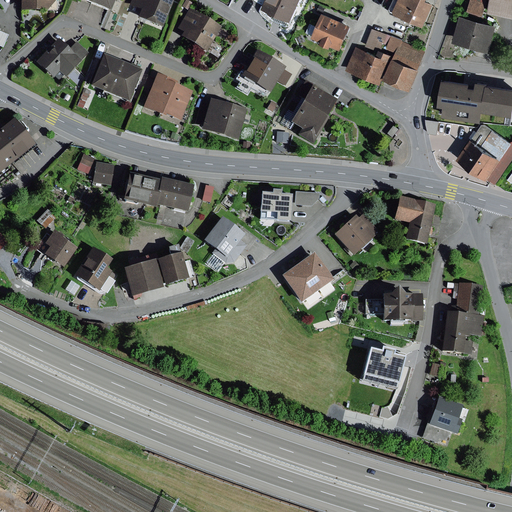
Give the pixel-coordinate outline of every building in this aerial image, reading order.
[(7,0),(8,1),(20,0),(20,12),(47,11),(56,0),(7,0)] [(114,0),(80,0),(110,12),(114,0)] [(173,0),(132,0),(130,6),(140,10),(137,19),(162,29),(173,0)] [(185,0),(181,6),(187,10),(191,4),(185,0)] [(265,0),(262,9),(290,22),(300,0),(265,0)] [(398,0),(393,12),(425,26),(435,3),(427,0),(398,0)] [(487,0),(470,0),(467,11),(483,15),(487,0)] [(511,0),(490,0),(488,12),(511,17),(511,0)] [(222,28),(189,9),(177,30),(183,33),(180,38),(207,53),(222,28)] [(351,25),(322,13),(311,38),(321,42),(320,44),(330,48),(331,46),(340,50),(351,25)] [(497,25),(460,16),(453,42),(490,52),(497,25)] [(388,34),(372,28),(364,49),(378,55),(380,49),(382,50),(384,43),(388,34)] [(403,40),(391,36),(388,45),(386,49),(395,53),(384,79),(411,89),(426,51),(402,42),(403,40)] [(58,39),(36,62),(53,78),(59,72),(65,78),(89,53),(77,42),(69,50),(58,39)] [(364,49),(356,46),(347,70),(381,83),(392,54),(382,50),(380,49),(378,55),(364,49)] [(286,68),(257,51),(241,77),(270,95),(286,68)] [(141,71),(102,55),(90,87),(129,102),(141,71)] [(174,81),(156,74),(142,108),(165,117),(166,115),(181,121),(193,92),(173,84),(174,81)] [(473,81),(442,76),(438,108),(443,109),(442,119),(481,125),(483,114),(511,117),(511,85),(490,83),(490,81),(476,79),(475,84),(472,84),(473,81)] [(336,101),(305,82),(297,97),(303,100),(290,123),(301,130),(297,135),(314,144),(329,118),(327,117),(336,101)] [(209,105),(200,102),(194,124),(201,126),(200,131),(238,142),(247,111),(210,101),(209,105)] [(277,105),(271,102),(267,110),(273,113),(277,105)] [(13,119),(0,129),(0,172),(35,146),(30,140),(13,119)] [(439,122),(426,121),(428,134),(437,136),(437,134),(438,123),(439,122)] [(511,143),(483,123),(458,159),(473,169),(488,179),(487,179),(511,143)] [(398,130),(393,126),(387,134),(392,138),(398,130)] [(289,133),(277,133),(276,144),(288,144),(289,133)] [(511,141),(511,143),(487,179),(496,184),(511,161),(511,141)] [(95,160),(84,155),(77,170),(88,175),(95,160)] [(114,166),(96,163),(92,184),(111,186),(112,177),(114,166)] [(160,181),(128,174),(122,202),(155,209),(156,207),(187,213),(193,187),(160,179),(160,181)] [(213,188),(205,186),(202,201),(210,203),(213,188)] [(271,194),(261,193),(259,212),(276,213),(276,221),(290,222),(292,196),(281,195),(281,191),(272,190),(271,194)] [(319,193),(295,192),(294,206),(311,207),(319,199),(319,193)] [(435,206),(399,197),(393,220),(409,224),(405,241),(426,246),(429,232),(435,206)] [(355,217),(334,236),(353,256),(374,237),(373,235),(378,231),(362,215),(358,219),(355,217)] [(241,232),(221,217),(203,242),(214,250),(211,253),(225,264),(234,263),(244,249),(248,252),(252,246),(256,241),(243,230),(241,232)] [(80,249),(57,233),(49,244),(53,247),(49,253),(68,266),(80,249)] [(112,260),(92,248),(74,277),(98,292),(99,290),(104,293),(112,280),(108,278),(111,273),(106,269),(112,260)] [(130,268),(123,270),(131,298),(162,289),(161,285),(164,285),(157,260),(155,254),(128,261),(130,268)] [(180,254),(157,260),(164,285),(164,287),(194,278),(189,260),(183,261),(180,254)] [(313,254),(281,277),(301,304),(333,281),(313,254)] [(482,287),(454,284),(452,298),(457,299),(456,306),(452,306),(451,313),(479,316),(482,287)] [(390,296),(382,296),(382,300),(365,300),(365,315),(382,315),(382,323),(421,322),(421,296),(404,296),(396,289),(390,296)] [(451,313),(446,313),(442,352),(471,355),(472,343),(464,342),(464,337),(468,338),(469,336),(481,337),(483,316),(479,316),(451,313)] [(380,353),(369,350),(361,383),(396,391),(404,359),(393,356),(394,352),(381,349),(380,353)] [(439,366),(432,364),(429,376),(438,378),(441,366),(439,366)] [(463,406),(438,398),(431,420),(428,427),(449,434),(457,436),(462,421),(458,420),(463,406)] [(428,427),(431,420),(428,419),(422,438),(437,443),(438,440),(446,442),(449,434),(428,427)]
